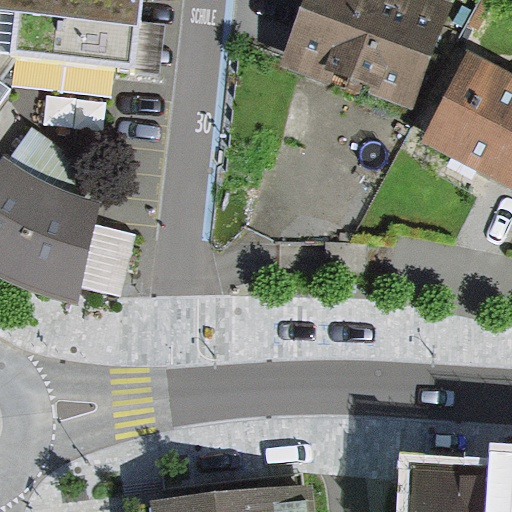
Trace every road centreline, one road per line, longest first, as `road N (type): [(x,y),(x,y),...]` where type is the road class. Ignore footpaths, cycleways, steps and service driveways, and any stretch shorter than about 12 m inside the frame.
road 1 (residential): [(174,395),(210,0)]
road 2 (tertiary): [(174,395),(350,385),(511,398)]
road 3 (tertiary): [(26,416),(174,395)]
